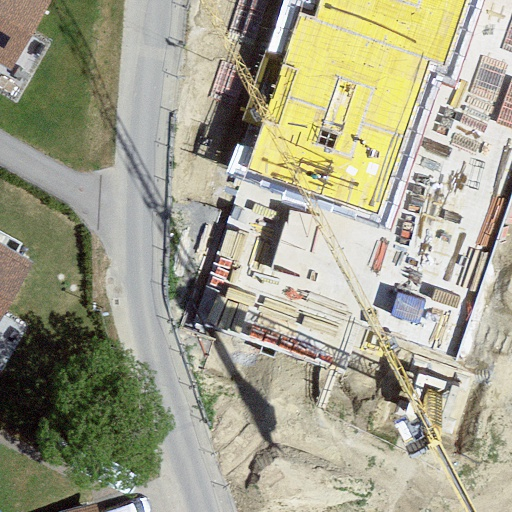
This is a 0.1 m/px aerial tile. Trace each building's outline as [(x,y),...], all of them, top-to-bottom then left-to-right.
[(43,0),(0,0),(0,57),(6,62),(43,0)] [(444,233),(511,86),(511,0),(296,0),(274,49),(321,71),(281,158),(444,233)] [(271,172),(181,132),(173,241),(229,266),(271,172)] [(0,326),(49,245),(0,216),(0,326)] [(103,511),(99,499),(57,511),(103,511)]
